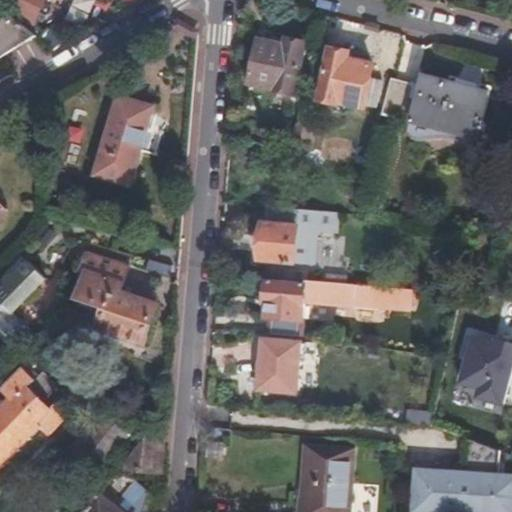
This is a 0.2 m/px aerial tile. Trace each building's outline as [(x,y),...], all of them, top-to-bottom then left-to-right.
[(3,0),(1,5),(8,11),(41,24),(45,14),(51,17),(54,9),(49,6),(50,0),(3,0)] [(1,5),(0,3),(0,60),(39,37),(8,11),(1,5)] [(260,40),(249,79),(293,91),(305,45),(285,40),(283,46),(260,40)] [(320,100),(367,112),(375,81),(378,72),(354,65),(356,56),(334,50),(320,100)] [(391,78),(382,110),(411,119),(410,122),(478,140),(482,125),(487,127),(492,108),(487,107),(491,91),(422,73),(419,85),(391,78)] [(375,81),(367,112),(378,115),(386,84),(375,81)] [(120,93),(95,175),(125,184),(129,185),(154,104),(150,102),(120,93)] [(36,116),(36,127),(50,127),(50,117),(36,116)] [(511,181),(502,179),(497,196),(511,199),(511,181)] [(331,212),(266,206),(265,224),(260,223),(259,236),(258,253),(257,259),(314,263),(317,234),(322,230),(330,230),(331,212)] [(0,211),(0,236),(12,224),(0,211)] [(0,326),(46,281),(30,265),(10,284),(0,294),(0,326)] [(125,286),(83,274),(75,299),(99,307),(93,324),(103,327),(102,329),(146,343),(157,308),(122,297),(125,286)] [(1,276),(0,277),(0,294),(10,284),(1,276)] [(265,276),(260,332),(271,331),(303,336),(306,300),(407,310),(409,289),(340,283),(265,276)] [(504,404),(511,374),(511,342),(497,338),(496,341),(475,335),(462,382),(480,387),(477,397),(504,404)] [(261,336),(256,388),(295,392),(299,339),(261,336)] [(26,380),(30,376),(22,369),(3,388),(11,396),(0,407),(0,472),(43,428),(51,436),(71,415),(62,407),(58,412),(26,380)] [(62,407),(30,376),(26,380),(58,412),(62,407)] [(348,410),(347,417),(374,419),(375,412),(348,410)] [(379,410),(378,420),(425,424),(429,411),(379,410)] [(99,417),(59,466),(86,489),(127,440),(99,417)] [(163,443),(149,434),(85,511),(115,511),(137,485),(127,478),(133,470),(161,473),(163,443)] [(500,451),(460,436),(457,474),(438,473),(435,511),(440,511),(441,508),(455,509),(455,511),(496,511),(511,511),(511,477),(509,478),(498,477),(500,451)] [(306,444),(300,511),(351,511),(355,448),(306,444)]
